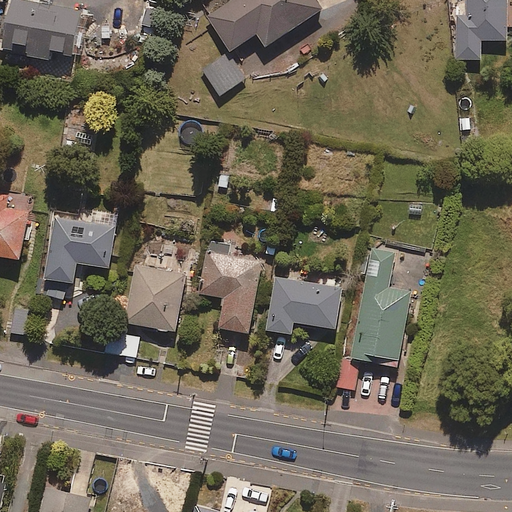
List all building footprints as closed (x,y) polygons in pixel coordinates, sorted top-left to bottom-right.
[(317,0),(237,0),(209,19),(233,55),(258,37),(268,51),(326,12),(317,0)] [(510,43),(508,0),(455,0),(457,63),(483,62),(483,44),(510,43)] [(75,59),(82,11),(12,1),(6,54),(31,57),(30,60),(50,63),(51,56),(75,59)] [(220,99),(248,79),(229,55),(202,75),(220,99)] [(7,211),(9,198),(0,195),(0,260),(21,264),(30,215),(7,211)] [(111,272),(119,217),(87,212),(86,222),(55,217),(42,297),(65,300),(67,286),(75,288),(78,267),(111,272)] [(229,257),(231,246),(210,242),(200,295),(225,300),(219,331),(251,337),(264,263),(229,257)] [(390,290),(395,261),(371,256),(352,361),(400,370),(413,294),(390,290)] [(177,335),(187,277),(136,268),(126,326),(177,335)] [(337,332),(345,292),(277,279),(267,333),(293,338),(296,325),(337,332)] [(137,359),(140,340),(110,335),(107,354),(137,359)] [(356,391),(360,363),(345,361),(341,389),(356,391)] [(0,511),(2,511),(10,482),(0,479),(0,511)] [(90,511),(93,501),(48,490),(42,511),(90,511)]
